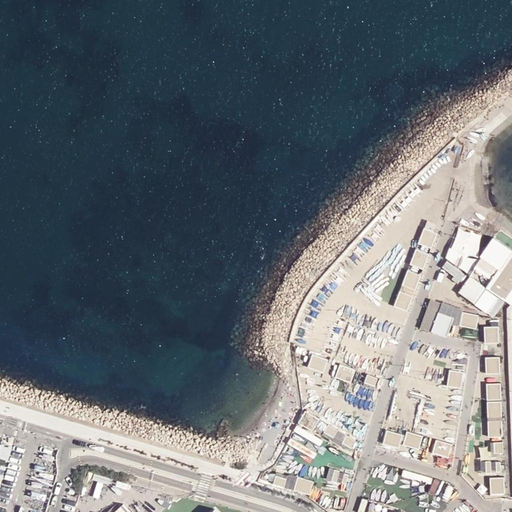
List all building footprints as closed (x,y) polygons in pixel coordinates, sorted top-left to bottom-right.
[(437,231),(425,227),(420,242),(432,246),(437,231)] [(505,299),(511,288),(511,249),(492,236),(480,255),(481,256),(473,267),(490,279),(486,286),(505,299)] [(429,253),(417,248),(412,264),(424,268),(429,253)] [(421,273),(409,269),(404,284),(416,288),(421,273)] [(412,294),(400,290),(395,305),(407,309),(412,294)] [(442,303),(429,299),(420,325),(432,329),(442,303)] [(479,316),(464,311),(460,323),(475,328),(479,316)] [(452,325),(437,320),(433,332),(448,337),(452,325)] [(498,325),(485,326),(485,341),(498,341),(498,325)] [(328,358),(312,353),(309,365),(324,370),(328,358)] [(499,356),(486,356),(487,371),(500,371),(499,356)] [(355,369),(340,364),(336,376),(351,381),(355,369)] [(464,372),(452,370),(448,386),(461,388),(464,372)] [(379,378),(369,374),(366,382),(376,386),(379,378)] [(499,382),(486,382),(487,397),(500,397),(499,382)] [(502,401),(488,401),(489,416),(502,416),(502,401)] [(318,417),(303,412),(299,424),(314,429),(318,417)] [(502,419),(489,419),(489,434),(503,434),(502,419)] [(338,430),(329,424),(325,431),(334,436),(338,430)] [(403,435),(387,430),(384,442),(399,447),(403,435)] [(423,435),(407,430),(404,442),(419,447),(423,435)] [(357,441),(348,435),(343,441),(352,447),(357,441)] [(453,445),(438,440),(434,452),(449,457),(453,445)] [(503,440),(495,441),(496,453),(505,452),(503,440)] [(332,479),(346,484),(349,473),(335,468),(332,479)] [(286,477),(277,474),(274,482),(284,485),(286,477)] [(313,481),(299,476),(295,487),(309,492),(313,481)] [(504,476),(491,476),(492,491),(505,491),(504,476)]
